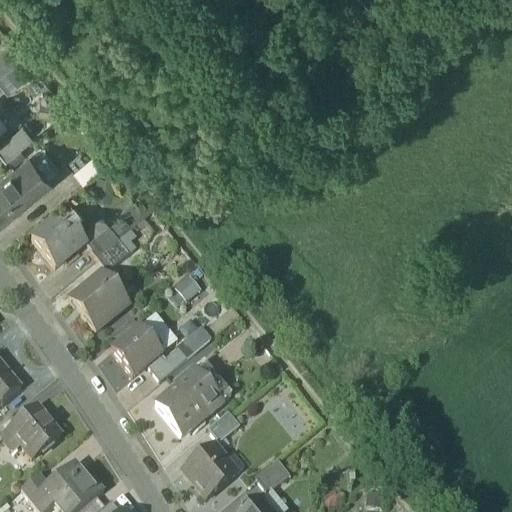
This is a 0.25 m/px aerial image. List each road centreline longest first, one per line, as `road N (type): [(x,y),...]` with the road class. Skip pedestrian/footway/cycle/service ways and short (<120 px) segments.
road 1 (track): [(0,14),(409,511)]
road 2 (residential): [(160,511),(0,269)]
